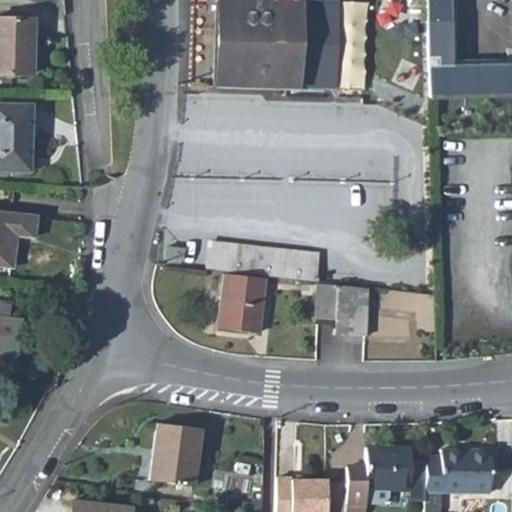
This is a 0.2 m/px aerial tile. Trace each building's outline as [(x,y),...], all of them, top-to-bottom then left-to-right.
[(215,0),(212,85),(295,88),(299,0),(215,0)] [(448,0),(424,0),(428,97),(511,94),(511,65),(450,67),(448,0)] [(34,24),(0,21),(0,75),(32,78),(34,24)] [(32,111),(0,109),(0,173),(17,175),(18,145),(29,144),(32,111)] [(29,177),(29,144),(18,145),(17,175),(29,177)] [(35,217),(0,214),(0,269),(14,270),(15,242),(33,243),(35,217)] [(207,268),(315,281),(319,255),(210,242),(207,268)] [(224,275),(218,328),(255,333),(262,279),(224,275)] [(334,337),(341,338),(343,289),(317,287),(314,324),(334,325),(334,337)] [(365,339),(368,290),(343,287),(343,289),(341,338),(365,339)] [(0,318),(1,310),(0,310),(0,363),(15,365),(16,325),(0,323),(0,318)] [(155,418),(145,475),(191,483),(200,425),(155,418)] [(363,511),(365,492),(395,493),(396,454),(366,453),(366,472),(346,473),(346,484),(328,483),(326,511),(363,511)] [(440,460),(424,460),(424,466),(424,480),(422,511),(439,511),(440,494),(488,495),(489,453),(440,453),(440,460)] [(410,480),(424,480),(424,466),(411,465),(411,454),(396,454),(395,493),(409,493),(410,480)] [(326,511),(328,483),(328,482),(291,481),(291,478),(273,477),(272,511),(326,511)] [(67,500),(65,511),(127,511),(128,507),(67,500)]
